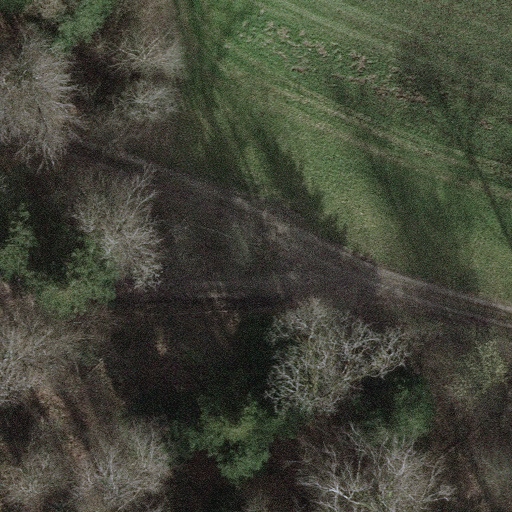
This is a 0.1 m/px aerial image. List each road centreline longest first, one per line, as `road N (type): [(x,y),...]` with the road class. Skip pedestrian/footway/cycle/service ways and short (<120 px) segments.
road 1 (track): [(0,113),(386,289),(511,327)]
road 2 (track): [(386,289),(0,288)]
